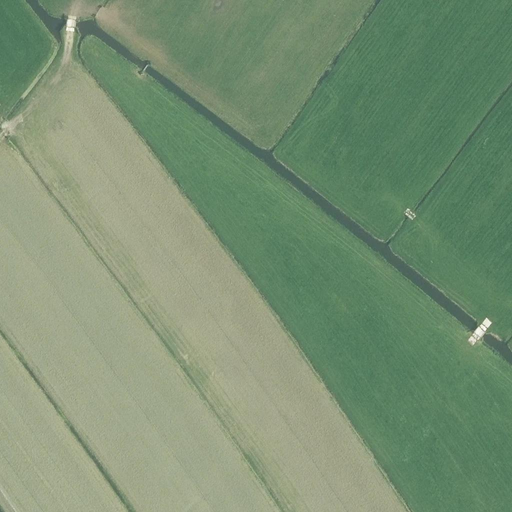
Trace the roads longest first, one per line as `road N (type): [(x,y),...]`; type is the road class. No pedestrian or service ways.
road 1 (track): [(511,304),(405,209),(412,138)]
road 2 (track): [(0,144),(65,53),(72,14),(84,0)]
